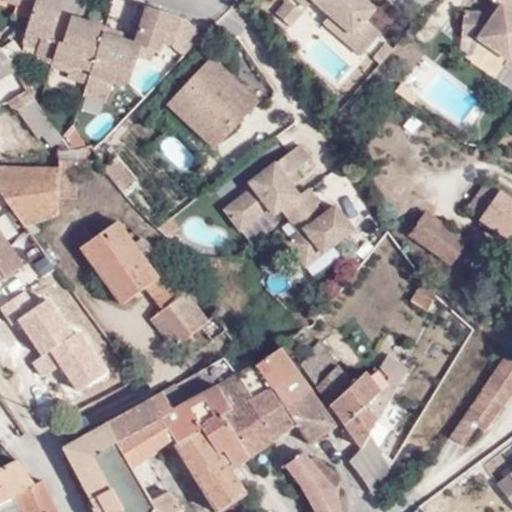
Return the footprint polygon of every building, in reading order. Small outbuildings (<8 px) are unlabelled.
[(4,0),(5,1),(33,10),(35,4),(36,0),(4,0)] [(59,42),(63,43),(71,18),(57,14),(61,0),(36,0),(35,4),(33,10),(29,23),(25,35),(38,38),(35,46),(32,57),(52,62),(54,59),(59,42)] [(304,12),(289,0),(278,14),(292,26),(304,12)] [(366,20),(376,8),(365,0),(299,0),(308,7),(313,0),(315,0),(332,14),(351,31),(344,38),(363,54),(382,33),(366,20)] [(511,14),(507,11),(511,4),(511,0),(490,0),(498,6),(492,14),(461,14),(461,39),(478,39),(507,60),(504,65),(511,70),(511,14)] [(175,36),(172,47),(181,56),(203,33),(184,20),(166,12),(146,6),(141,21),(136,38),(134,45),(138,46),(157,51),(160,44),(164,33),(175,36)] [(344,38),(351,31),(332,14),(325,22),(344,38)] [(92,70),(105,29),(71,18),(63,43),(59,42),(54,59),(92,70)] [(112,92),(114,86),(127,84),(138,46),(134,45),(126,42),(124,48),(115,45),(118,33),(105,29),(92,70),(88,83),(87,85),(112,92)] [(136,38),(126,35),(118,33),(115,45),(124,48),(126,42),(134,45),(136,38)] [(160,44),(172,47),(175,36),(164,33),(160,44)] [(35,46),(38,38),(25,35),(24,43),(35,46)] [(88,83),(92,70),(54,59),(52,62),(51,67),(67,72),(65,78),(88,83)] [(207,63),(168,105),(212,147),(251,105),(207,63)] [(84,95),(109,102),(112,92),(87,85),(84,95)] [(8,101),(14,111),(22,107),(34,99),(27,88),(8,101)] [(53,125),(35,101),(34,99),(22,107),(40,134),(53,125)] [(40,134),(49,147),(62,139),(60,136),(53,125),(40,134)] [(308,156),(298,143),(273,162),(275,166),(269,171),(267,167),(248,181),(252,186),(224,208),(239,229),(267,207),(275,201),(281,209),(299,232),(286,241),(305,265),(352,228),(334,204),(321,215),(315,219),(307,208),(313,204),(317,200),(307,187),(298,194),(291,184),(299,177),(293,169),(308,156)] [(92,162),(99,160),(93,151),(91,145),(86,147),(82,149),(72,150),(59,151),(57,168),(0,166),(0,193),(17,216),(38,244),(45,238),(34,221),(42,219),(58,213),(58,197),(73,195),(74,165),(92,162)] [(135,181),(116,158),(104,167),(107,172),(122,191),(135,181)] [(273,162),(267,167),(269,171),(275,166),(273,162)] [(486,182),(466,210),(479,218),(499,192),(486,182)] [(511,200),(499,192),(479,218),(504,237),(511,226),(511,200)] [(267,207),(273,215),(281,209),(275,201),(267,207)] [(321,215),(313,204),(307,208),(315,219),(321,215)] [(424,214),(410,233),(447,263),(462,241),(424,214)] [(183,230),(171,215),(157,227),(173,238),(183,230)] [(121,303),(133,295),(144,287),(167,271),(146,240),(127,223),(116,221),(95,236),(87,226),(72,236),(121,303)] [(0,234),(0,281),(22,265),(0,234)] [(167,271),(144,287),(158,305),(183,287),(170,269),(167,271)] [(183,287),(158,305),(162,309),(185,290),(183,287)] [(421,289),(413,302),(423,308),(431,297),(421,289)] [(201,326),(207,319),(193,301),(185,290),(162,309),(151,318),(174,348),(201,326)] [(263,331),(276,317),(248,290),(243,296),(246,301),(260,319),(255,323),(263,331)] [(243,296),(235,305),(255,323),(260,319),(246,301),(243,296)] [(318,302),(308,314),(314,319),(324,307),(318,302)] [(201,326),(211,340),(226,329),(214,314),(207,319),(201,326)] [(365,320),(348,337),(354,343),(370,326),(365,320)] [(320,341),(303,365),(318,387),(337,365),(320,341)] [(314,396),(280,349),(255,367),(270,388),(291,414),(314,396)] [(385,383),(380,390),(345,424),(362,446),(368,436),(405,371),(407,368),(389,355),(382,365),(376,373),(380,378),(385,383)] [(337,365),(318,387),(332,406),(352,386),(344,374),(357,364),(350,356),(337,365)] [(483,430),(511,389),(511,362),(503,356),(494,368),(485,382),(466,410),(458,421),(449,435),(462,445),(476,425),(483,430)] [(273,441),(260,416),(238,376),(225,359),(196,375),(175,387),(187,405),(222,384),(236,418),(228,425),(249,457),(273,441)] [(291,414),(270,388),(255,367),(251,369),(238,376),(260,416),(273,441),(296,425),(291,414)] [(75,410),(96,400),(81,369),(60,379),(75,410)] [(123,375),(127,381),(136,375),(132,370),(123,375)] [(352,386),(332,406),(345,424),(380,390),(365,373),(364,375),(352,386)] [(236,418),(222,384),(187,405),(229,470),(249,457),(228,425),(236,418)] [(187,405),(175,387),(153,399),(108,424),(154,503),(162,497),(142,462),(147,457),(172,439),(217,511),(246,494),(229,470),(187,405)] [(310,444),(334,425),(314,396),(291,414),(296,425),(310,444)] [(149,511),(156,508),(154,503),(108,424),(64,448),(95,507),(93,510),(93,511),(149,511)] [(362,446),(350,461),(374,495),(390,467),(368,436),(362,446)] [(288,466),(307,493),(316,511),(340,511),(337,502),(339,492),(334,490),(341,477),(314,455),(308,459),(302,454),(288,466)] [(169,493),(147,457),(142,462),(162,497),(169,493)] [(17,459),(0,468),(0,504),(34,487),(18,460),(17,459)] [(511,502),(511,478),(510,476),(498,485),(511,502)] [(54,511),(57,511),(44,483),(34,487),(0,504),(0,511),(54,511)] [(169,493),(162,497),(154,503),(156,508),(158,511),(182,511),(170,492),(169,493)]
